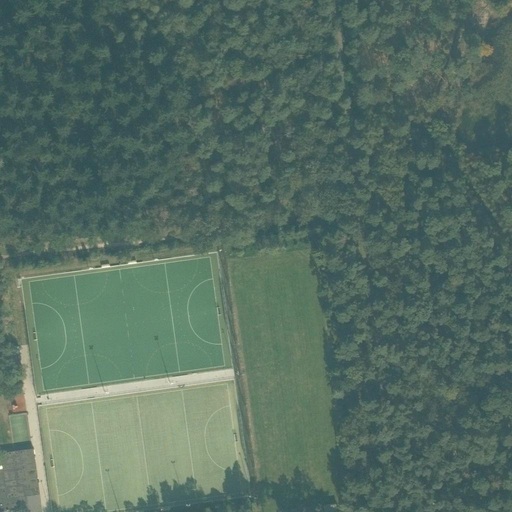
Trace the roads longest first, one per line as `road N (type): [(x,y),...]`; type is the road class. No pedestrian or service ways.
road 1 (track): [(0,260),(360,208)]
road 2 (track): [(165,0),(197,236)]
road 3 (track): [(132,0),(0,104)]
